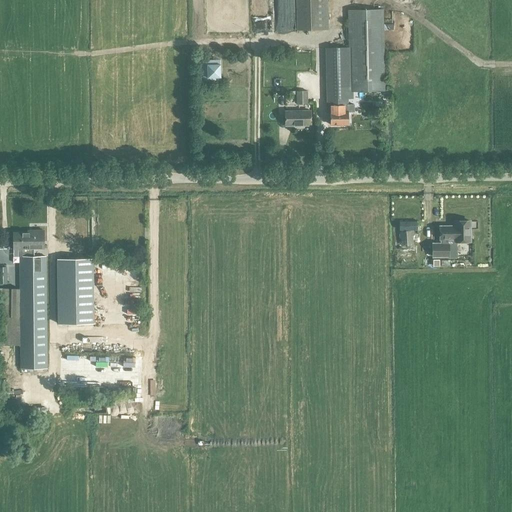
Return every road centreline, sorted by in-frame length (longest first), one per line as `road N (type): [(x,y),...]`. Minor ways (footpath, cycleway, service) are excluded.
road 1 (unclassified): [(0,182),(511,177)]
road 2 (track): [(0,52),(314,38),(333,32),(342,0)]
road 3 (track): [(375,0),(400,7),(476,61),(511,64)]
